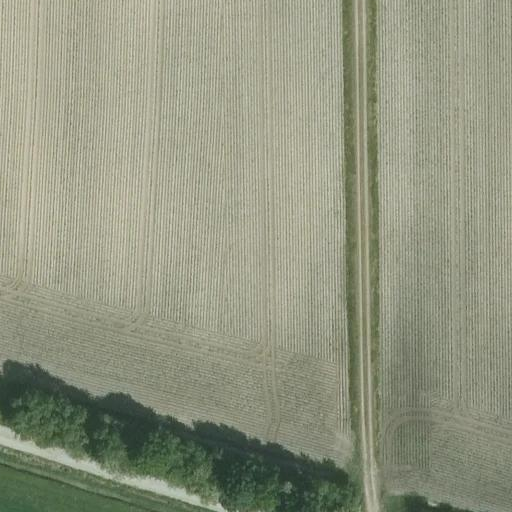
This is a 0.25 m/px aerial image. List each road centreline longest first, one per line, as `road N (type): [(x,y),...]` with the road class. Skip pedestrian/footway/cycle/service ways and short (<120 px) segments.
road 1 (track): [(366,511),(356,0)]
road 2 (track): [(0,436),(246,511)]
